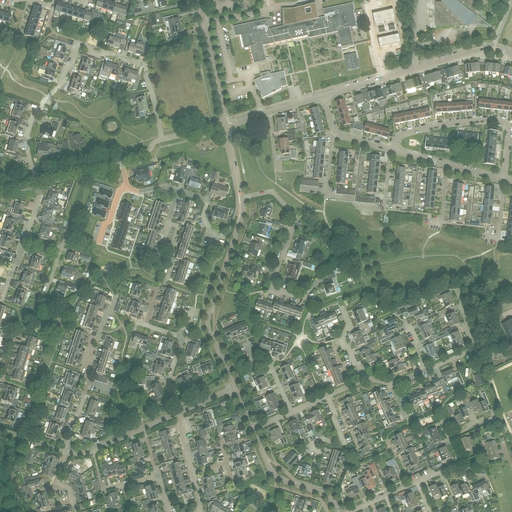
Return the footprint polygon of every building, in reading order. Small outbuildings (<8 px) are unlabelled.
[(62,13),(64,5),(66,1),(64,0),(62,4),(58,3),(55,11),(62,13)] [(103,9),(105,1),(105,0),(102,0),(103,0),(102,0),(97,0),(96,7),(103,9)] [(108,11),(111,3),(111,0),(109,0),(109,2),(105,1),(103,9),(108,11)] [(114,13),(117,5),(118,1),(115,0),(114,4),(111,3),(108,11),(114,13)] [(167,7),(165,0),(157,0),(159,8),(167,7)] [(476,15),(475,0),(442,0),(443,1),(442,2),(436,2),(436,26),(467,26),(468,25),(469,26),(477,18),(475,16),(476,15)] [(68,15),(70,7),(71,3),(69,2),(68,6),(64,5),(62,13),(68,15)] [(120,15),(122,7),(124,3),(121,2),(120,6),(117,5),(114,13),(120,15)] [(267,19),(233,27),(236,37),(242,35),(245,48),(248,47),(250,47),(253,61),(254,63),(266,61),(263,46),(293,39),(292,38),(307,34),(308,38),(338,32),(342,50),(349,49),(349,48),(354,47),(354,46),(352,46),(352,44),(353,44),(350,27),(352,27),(356,26),(352,11),(355,11),(353,3),(323,9),(325,18),(326,17),(326,19),(325,20),(316,22),(315,20),(319,19),(316,4),(308,5),(298,8),(293,9),(282,9),(283,9),(284,26),(282,26),(283,27),(286,26),(286,29),(278,31),(278,28),(269,30),(268,30),(267,28),(269,28),(267,19)] [(73,17),(76,9),(77,5),(75,4),(74,8),(70,7),(68,15),(73,17)] [(126,8),(122,7),(120,15),(124,16),(127,8),(128,9),(129,4),(127,4),(126,8)] [(79,18),(81,10),(83,6),(81,6),(79,10),(76,9),(73,17),(79,18)] [(34,7),(32,12),(40,15),(42,9),(34,7)] [(84,20),(87,12),(88,8),(86,7),(85,11),(81,10),(79,18),(84,20)] [(91,13),(87,12),(84,20),(89,22),(92,14),(93,14),(94,10),(92,9),(91,13)] [(10,15),(6,14),(4,22),(8,23),(11,16),(12,16),(13,12),(11,11),(10,15)] [(39,21),(40,15),(32,12),(31,18),(39,21)] [(179,18),(173,19),(173,16),(164,18),(165,23),(168,22),(170,27),(181,24),(179,18)] [(37,26),(39,21),(31,18),(29,24),(37,26)] [(35,32),(37,26),(29,24),(27,30),(35,32)] [(182,32),(181,24),(170,27),(171,33),(167,34),(168,38),(169,41),(172,40),(172,37),(177,36),(176,33),(182,32)] [(90,27),(79,28),(80,37),(80,42),(85,41),(84,38),(88,37),(87,32),(90,32),(90,27)] [(33,38),(35,32),(27,30),(25,35),(33,38)] [(113,47),(117,34),(116,37),(107,34),(105,40),(108,41),(107,45),(113,47)] [(125,40),(125,38),(120,37),(121,35),(117,34),(113,47),(119,49),(120,45),(123,46),(125,40)] [(140,35),(138,42),(134,53),(140,55),(141,52),(145,53),(147,47),(145,46),(145,45),(142,43),(141,43),(141,42),(143,36),(140,35)] [(65,55),(67,49),(64,48),(65,44),(56,41),(55,43),(55,45),(56,46),(58,46),(57,50),(53,48),(53,49),(51,49),(51,50),(52,51),(65,55)] [(134,53),(138,42),(135,41),(134,44),(131,43),(131,42),(128,41),(126,47),(129,48),(128,51),(134,53)] [(62,61),(65,55),(52,51),(52,53),(56,54),(54,59),(50,57),(49,60),(58,63),(59,60),(62,61)] [(356,53),(344,56),(348,70),(359,68),(356,53)] [(90,65),(91,62),(93,63),(94,59),(88,57),(87,60),(83,59),(81,65),(95,70),(96,69),(97,69),(98,67),(94,65),(94,66),(90,65)] [(175,57),(169,58),(171,69),(177,68),(175,57)] [(169,58),(163,60),(165,70),(171,69),(169,58)] [(57,66),(58,63),(49,60),(50,60),(48,66),(44,65),(43,67),(55,72),(57,66)] [(163,60),(157,61),(159,72),(165,70),(163,60)] [(110,74),(112,65),(106,63),(105,65),(103,64),(99,74),(102,75),(103,72),(110,74)] [(483,72),(483,64),(479,64),(479,63),(472,64),(474,73),(483,72)] [(492,72),(493,64),(486,63),(486,64),(483,64),(483,72),(485,72),(489,72),(489,76),(492,76),(492,72)] [(474,73),(472,64),(465,65),(465,66),(462,66),(464,77),(464,79),(469,78),(468,73),(474,73)] [(502,74),(503,67),(500,65),(493,64),(492,72),(499,73),(502,74)] [(95,70),(81,65),(79,71),(78,75),(85,77),(86,74),(87,74),(88,71),(93,72),(94,69),(95,70)] [(119,70),(119,67),(112,65),(110,74),(116,76),(115,81),(112,88),(115,89),(120,74),(121,71),(119,70)] [(464,77),(462,66),(459,67),(459,66),(452,68),(455,77),(458,75),(459,78),(464,77)] [(53,78),(55,72),(43,67),(43,68),(40,67),(38,72),(38,73),(44,75),(43,78),(49,80),(50,77),(53,78)] [(511,77),(511,74),(511,68),(507,67),(507,68),(503,67),(502,74),(505,74),(511,77)] [(455,77),(452,68),(445,70),(446,71),(443,72),(447,86),(449,86),(449,85),(449,83),(448,83),(447,80),(448,80),(447,79),(451,78),(452,82),(455,81),(454,77),(455,77)] [(126,81),(128,82),(132,71),(125,69),(124,75),(120,74),(115,89),(117,83),(121,85),(123,77),(127,78),(126,81)] [(136,81),(138,73),(132,71),(128,82),(131,83),(132,80),(136,81)] [(201,71),(190,74),(192,80),(202,77),(201,71)] [(261,77),(254,81),(263,98),(282,89),(281,88),(281,87),(282,87),(287,86),(287,84),(284,71),(269,75),(269,72),(260,74),(261,77)] [(446,86),(447,86),(443,72),(440,73),(440,72),(433,74),(435,82),(442,80),(442,84),(445,83),(446,86)] [(435,82),(433,74),(426,76),(426,77),(423,78),(426,88),(430,87),(429,84),(435,82)] [(81,82),(82,79),(84,79),(84,76),(85,77),(78,75),(78,77),(74,76),(72,82),(83,86),(84,83),(81,82)] [(202,77),(192,80),(193,86),(204,83),(202,77)] [(426,88),(423,78),(420,79),(420,78),(414,80),(416,88),(422,86),(423,89),(426,88)] [(416,88),(414,80),(407,82),(407,83),(404,83),(406,91),(416,88)] [(81,92),(83,86),(72,82),(70,88),(73,89),(73,93),(75,93),(75,95),(73,95),(72,97),(78,99),(81,92)] [(204,83),(193,86),(194,92),(205,89),(204,83)] [(406,91),(404,83),(401,84),(394,85),(398,97),(402,96),(401,92),(403,92),(404,95),(407,94),(406,91)] [(398,97),(394,85),(387,87),(388,88),(385,89),(387,97),(396,94),(397,97),(398,97)] [(205,89),(194,92),(196,98),(206,95),(205,89)] [(387,97),(385,89),(382,90),(382,89),(375,91),(377,99),(378,102),(387,99),(387,97)] [(378,102),(377,99),(375,91),(368,93),(368,94),(365,95),(368,102),(377,100),(378,102)] [(145,97),(138,98),(137,94),(130,96),(131,100),(133,100),(134,102),(137,102),(138,106),(135,106),(135,107),(147,104),(145,97)] [(206,95),(196,98),(197,104),(208,102),(206,95)] [(370,109),(368,102),(365,95),(363,96),(362,95),(355,97),(358,105),(364,103),(365,104),(364,105),(365,111),(366,110),(366,113),(372,112),(371,109),(370,109)] [(29,106),(16,102),(17,100),(12,98),(11,101),(15,102),(15,104),(14,104),(13,110),(22,113),(23,109),(24,109),(25,108),(28,109),(29,106)] [(336,102),(338,108),(346,106),(344,100),(336,102)] [(148,111),(147,104),(135,107),(136,113),(133,114),(134,118),(142,117),(147,116),(146,111),(148,111)] [(348,112),(346,106),(338,108),(339,114),(348,112)] [(310,110),(311,116),(320,114),(318,108),(310,110)] [(21,116),(22,113),(13,110),(11,115),(12,116),(11,119),(24,122),(25,119),(22,119),(22,117),(21,116)] [(349,118),(348,112),(339,114),(341,120),(349,118)] [(321,120),(320,114),(311,116),(313,122),(321,120)] [(286,125),(288,125),(288,121),(287,117),(285,117),(285,119),(278,119),(278,126),(286,125)] [(351,124),(349,118),(341,120),(343,126),(351,124)] [(17,129),(18,124),(23,126),(24,122),(11,119),(11,121),(9,121),(7,126),(17,129)] [(57,132),(59,126),(60,123),(53,120),(51,126),(46,124),(46,126),(44,125),(41,133),(52,137),(54,131),(57,132)] [(323,126),(321,120),(313,122),(315,128),(323,126)] [(370,133),(372,125),(366,123),(364,132),(370,133)] [(376,135),(378,127),(372,125),(370,133),(376,135)] [(19,136),(15,135),(17,129),(7,126),(6,132),(5,135),(11,137),(18,139),(19,136)] [(325,132),(323,126),(315,128),(317,134),(325,132)] [(382,137),(384,128),(378,127),(376,135),(382,137)] [(390,130),(384,128),(382,137),(388,138),(390,130)] [(76,149),(86,146),(84,139),(81,140),(80,135),(74,137),(73,133),(69,134),(71,142),(74,142),(76,149)] [(296,141),(295,133),(289,134),(289,139),(280,140),(281,147),(289,146),(289,142),(296,141)] [(23,141),(18,139),(11,137),(10,140),(8,145),(17,148),(18,145),(20,145),(20,143),(23,144),(24,141),(23,141)] [(50,149),(53,149),(54,142),(43,141),(43,146),(38,146),(37,154),(49,155),(50,149)] [(16,151),(17,148),(8,145),(6,151),(5,153),(15,157),(15,160),(18,161),(20,155),(17,154),(18,152),(16,151)] [(290,151),(289,146),(281,147),(281,154),(291,154),(291,158),(298,160),(297,150),(290,151)] [(150,177),(148,171),(153,169),(153,166),(156,165),(156,164),(144,166),(137,167),(138,172),(135,172),(137,180),(142,179),(143,182),(151,180),(150,177)] [(187,178),(189,172),(190,170),(186,168),(182,166),(181,169),(175,167),(174,170),(176,171),(173,181),(182,183),(184,176),(187,178)] [(397,168),(397,174),(405,175),(408,175),(408,176),(412,176),(416,176),(417,171),(413,171),(412,174),(408,173),(406,173),(406,169),(397,168)] [(199,184),(201,180),(191,177),(193,173),(189,172),(187,178),(187,179),(190,180),(188,186),(198,189),(199,186),(200,186),(201,186),(201,185),(199,184)] [(97,194),(110,199),(111,198),(113,194),(112,193),(112,192),(106,190),(107,187),(100,184),(99,189),(101,190),(99,195),(97,194)] [(224,197),(227,188),(213,184),(210,193),(224,197)] [(50,190),(49,196),(57,198),(58,194),(62,195),(63,194),(64,192),(52,188),(51,191),(50,190)] [(94,204),(107,209),(107,208),(108,208),(109,204),(109,203),(109,202),(103,200),(104,197),(110,199),(97,194),(96,198),(98,199),(96,205),(94,204)] [(48,201),(47,204),(59,208),(60,205),(59,204),(57,203),(59,199),(57,198),(49,196),(47,201),(48,201)] [(16,200),(13,208),(22,211),(24,206),(28,207),(29,204),(16,200)] [(179,201),(178,204),(190,208),(192,202),(184,200),(183,203),(179,201)] [(156,202),(154,207),(167,211),(168,209),(164,208),(165,204),(156,202)] [(122,203),(120,208),(130,212),(132,206),(122,203)] [(45,207),(43,212),(54,215),(52,214),(53,210),(57,211),(58,211),(59,211),(61,211),(61,209),(59,208),(47,204),(46,207),(45,207)] [(94,209),(92,215),(104,219),(104,217),(105,218),(106,213),(105,213),(106,212),(99,210),(100,207),(107,209),(94,204),(93,209),(94,209)] [(188,213),(190,208),(178,204),(177,206),(182,208),(181,211),(188,213)] [(266,218),(267,216),(270,217),(273,208),(270,205),(266,206),(265,210),(263,209),(261,217),(266,218)] [(167,211),(154,207),(153,213),(161,216),(162,212),(166,214),(167,211)] [(228,216),(230,210),(222,207),(221,211),(215,209),(213,216),(222,219),(224,215),(228,216)] [(21,216),(22,211),(13,208),(11,216),(7,215),(20,220),(24,221),(25,218),(21,216)] [(120,208),(119,214),(128,217),(130,212),(120,208)] [(43,217),(42,220),(45,221),(57,225),(58,222),(55,221),(54,220),(54,219),(54,217),(54,216),(54,215),(43,212),(42,217),(43,217)] [(160,219),(161,216),(153,213),(151,218),(164,222),(164,220),(160,219)] [(119,214),(117,219),(120,221),(130,224),(130,223),(126,222),(128,217),(119,214)] [(19,222),(20,220),(7,215),(6,218),(4,224),(13,227),(15,221),(19,222)] [(184,224),(186,219),(175,215),(174,217),(178,219),(177,222),(184,224)] [(164,222),(151,218),(149,224),(157,227),(159,223),(163,225),(164,222)] [(43,224),(41,229),(50,232),(51,228),(55,229),(56,228),(57,225),(45,221),(44,224),(43,224)] [(120,221),(118,226),(128,229),(130,224),(120,221)] [(267,233),(270,226),(272,227),(279,229),(280,226),(273,224),(266,221),(265,224),(262,223),(259,231),(258,235),(266,237),(267,233)] [(11,232),(13,227),(4,224),(2,229),(3,229),(2,232),(4,233),(15,236),(15,233),(11,232)] [(156,230),(157,227),(149,224),(147,229),(151,231),(158,233),(160,234),(161,231),(156,230)] [(118,226),(117,231),(126,234),(128,229),(118,226)] [(41,229),(40,234),(41,234),(40,238),(52,242),(53,239),(52,237),(49,236),(50,232),(41,229)] [(190,239),(192,233),(181,229),(180,232),(184,233),(183,236),(190,239)] [(117,231),(115,237),(124,240),(126,234),(117,231)] [(157,236),(158,233),(151,231),(149,236),(161,240),(161,237),(157,236)] [(16,237),(15,236),(4,233),(3,236),(2,235),(0,240),(9,244),(11,238),(15,240),(16,237)] [(189,244),(190,239),(183,236),(182,240),(178,238),(177,240),(192,245),(189,244)] [(115,237),(113,242),(123,245),(124,240),(115,237)] [(263,243),(262,242),(263,239),(257,237),(256,240),(258,241),(256,244),(252,243),(249,254),(257,257),(259,250),(260,250),(263,243)] [(300,260),(306,243),(308,241),(304,237),(300,237),(298,244),(297,243),(293,254),(297,255),(295,259),(300,260)] [(12,250),(7,249),(9,244),(0,240),(0,249),(11,253),(12,250)] [(192,245),(177,240),(176,245),(179,246),(180,244),(181,244),(180,247),(187,250),(188,246),(191,247),(192,245)] [(153,247),(154,244),(147,241),(145,247),(157,251),(158,248),(153,247)] [(113,242),(111,248),(121,251),(123,245),(113,242)] [(156,253),(157,251),(145,247),(143,253),(151,255),(152,252),(156,253)] [(33,257),(31,262),(40,265),(43,257),(38,255),(39,252),(31,249),(29,255),(33,257)] [(183,261),(185,255),(174,251),(173,254),(177,255),(176,259),(182,260),(183,261)] [(77,264),(79,257),(69,253),(66,260),(77,264)] [(299,273),(301,264),(302,261),(300,260),(297,259),(296,262),(294,262),(292,266),(289,265),(286,277),(294,280),(297,272),(299,273)] [(190,263),(183,261),(182,260),(181,264),(176,262),(175,264),(188,269),(190,263)] [(39,271),(40,265),(31,262),(29,267),(26,266),(25,269),(27,270),(37,273),(38,270),(39,271)] [(262,269),(261,269),(262,266),(254,263),(253,266),(252,266),(251,269),(246,267),(244,272),(243,271),(241,276),(252,279),(252,278),(255,279),(257,272),(260,273),(262,269)] [(186,274),(188,269),(175,264),(175,267),(179,268),(178,271),(186,274)] [(33,275),(27,273),(27,270),(25,269),(21,268),(20,271),(24,272),(22,277),(31,280),(33,275)] [(74,276),(76,270),(68,268),(67,271),(63,270),(62,273),(61,276),(67,278),(66,279),(69,280),(71,275),(74,276)] [(185,280),(186,274),(178,271),(177,275),(173,273),(172,275),(185,280)] [(324,287),(327,294),(331,293),(332,294),(337,293),(335,288),(332,279),(336,278),(334,274),(327,276),(328,280),(324,282),(326,287),(324,287)] [(183,285),(185,280),(172,275),(171,278),(175,279),(174,282),(183,285)] [(29,286),(31,280),(22,277),(20,283),(16,281),(15,284),(22,287),(23,284),(29,286)] [(147,285),(141,283),(136,282),(136,285),(133,284),(131,289),(140,292),(142,287),(146,288),(147,285)] [(72,284),(72,285),(65,283),(64,286),(59,284),(57,290),(61,291),(60,293),(60,295),(64,296),(65,294),(67,289),(70,290),(74,291),(75,289),(79,290),(80,287),(76,286),(72,284)] [(28,289),(22,287),(15,284),(14,287),(18,289),(16,294),(26,297),(28,292),(27,291),(28,289)] [(177,292),(163,287),(161,287),(160,290),(164,291),(164,290),(166,291),(165,294),(175,297),(177,292)] [(139,298),(140,292),(131,289),(129,295),(132,296),(131,299),(139,301),(142,302),(143,299),(139,298)] [(442,299),(444,302),(452,299),(450,293),(445,295),(443,292),(435,295),(437,299),(438,298),(439,300),(442,299)] [(99,296),(94,294),(92,300),(104,304),(105,300),(111,302),(112,300),(107,298),(108,295),(100,293),(99,296)] [(24,303),(26,297),(16,294),(15,299),(11,298),(10,301),(23,305),(24,303)] [(173,303),(175,297),(165,294),(164,298),(160,296),(160,298),(173,303)] [(162,305),(171,308),(173,303),(160,298),(157,298),(156,300),(160,302),(160,301),(163,302),(162,305)] [(104,304),(92,300),(91,299),(89,304),(93,306),(103,309),(105,310),(106,310),(107,307),(103,306),(104,304)] [(266,311),(270,300),(268,299),(266,303),(263,302),(261,309),(266,311)] [(279,312),(282,300),(280,299),(279,304),(275,302),(274,306),(273,310),(279,312)] [(455,304),(452,299),(444,302),(446,308),(455,304)] [(145,306),(146,303),(142,302),(139,301),(138,304),(129,301),(127,306),(139,310),(140,305),(145,306)] [(290,315),(294,302),(291,301),(290,306),(287,305),(286,306),(284,313),(290,315)] [(295,317),(298,308),(295,307),(296,303),(294,302),(290,315),(295,317)] [(93,306),(89,304),(87,310),(97,313),(98,310),(99,310),(99,312),(104,313),(105,310),(103,309),(93,306)] [(354,313),(356,319),(365,315),(362,309),(365,308),(363,304),(357,307),(358,311),(354,313)] [(156,309),(169,314),(171,308),(162,305),(161,309),(157,307),(155,307),(154,309),(156,309)] [(301,309),(298,308),(295,317),(301,319),(305,306),(302,305),(301,309)] [(141,317),(137,315),(139,310),(127,306),(125,312),(127,313),(127,315),(131,316),(130,317),(140,320),(141,317)] [(419,313),(423,312),(421,308),(419,307),(408,312),(410,317),(414,315),(419,314),(419,313)] [(158,316),(168,319),(169,314),(156,309),(155,311),(159,313),(158,316)] [(332,314),(329,315),(332,322),(338,320),(333,309),(330,310),(332,314)] [(96,317),(97,313),(87,310),(86,315),(99,320),(101,320),(102,318),(96,317)] [(329,315),(329,314),(327,315),(325,311),(324,311),(322,312),(327,325),(332,322),(329,315)] [(429,320),(427,316),(428,314),(426,313),(425,311),(423,312),(419,313),(419,314),(414,315),(417,321),(422,318),(424,322),(429,320)] [(327,325),(322,312),(319,313),(321,317),(318,319),(322,327),(327,325)] [(455,313),(448,316),(446,312),(440,315),(442,319),(446,317),(448,322),(457,318),(455,313)] [(99,320),(86,315),(86,316),(84,315),(82,320),(93,324),(94,321),(98,322),(99,320)] [(368,324),(371,323),(369,317),(366,318),(365,315),(356,319),(358,324),(363,322),(365,326),(368,324)] [(166,325),(168,319),(158,316),(157,319),(153,318),(152,320),(166,325)] [(322,327),(318,319),(315,320),(313,316),(311,317),(315,326),(312,327),(315,334),(318,332),(317,331),(323,329),(322,327)] [(387,321),(388,324),(385,325),(386,327),(389,326),(395,324),(398,323),(396,317),(387,321)] [(460,324),(457,318),(448,322),(451,327),(449,328),(443,331),(445,335),(446,334),(454,331),(457,329),(456,326),(460,324)] [(427,325),(432,323),(430,319),(429,320),(424,322),(422,322),(424,326),(420,328),(422,334),(430,330),(432,329),(431,326),(429,328),(427,325)] [(511,319),(502,324),(511,347),(511,346),(511,319)] [(92,328),(93,324),(82,320),(82,321),(84,321),(82,326),(87,328),(86,331),(92,332),(92,331),(96,332),(97,329),(92,328)] [(245,322),(240,325),(243,332),(246,330),(248,334),(250,333),(245,322)] [(364,334),(366,330),(365,330),(370,328),(368,324),(365,326),(361,328),(362,331),(352,335),(355,341),(363,337),(362,335),(364,334)] [(397,329),(395,324),(389,326),(386,327),(387,330),(385,331),(384,333),(386,337),(394,334),(393,331),(397,329)] [(243,332),(240,325),(235,327),(238,335),(241,334),(243,338),(245,337),(243,332)] [(238,335),(235,327),(229,329),(232,335),(235,342),(237,341),(235,336),(238,335)] [(232,335),(229,329),(229,328),(223,331),(228,342),(231,341),(229,336),(232,335)] [(439,337),(438,334),(432,336),(430,330),(422,334),(425,340),(429,338),(430,341),(439,337)] [(77,331),(75,336),(88,341),(88,338),(84,337),(85,333),(77,331)] [(459,332),(455,334),(454,331),(446,334),(448,337),(451,336),(453,342),(462,338),(459,332)] [(103,350),(110,353),(112,353),(115,342),(110,340),(111,337),(103,334),(102,340),(106,342),(103,350)] [(139,344),(142,336),(135,334),(133,340),(130,339),(128,346),(131,347),(131,346),(134,347),(136,343),(139,344)] [(29,339),(28,342),(37,345),(39,340),(25,335),(25,337),(29,339)] [(88,341),(75,336),(73,342),(81,345),(82,341),(87,343),(88,341)] [(148,338),(142,336),(139,344),(142,345),(141,348),(142,350),(144,350),(144,351),(147,352),(149,345),(146,345),(148,338)] [(403,342),(400,336),(391,341),(389,337),(380,341),(382,344),(390,341),(391,343),(392,342),(394,346),(403,342)] [(164,344),(162,348),(171,350),(173,344),(167,342),(168,339),(162,337),(160,343),(164,344)] [(366,343),(363,337),(355,341),(358,347),(366,343)] [(264,353),(268,340),(263,338),(260,347),(263,349),(262,353),(264,353)] [(464,345),(462,338),(453,342),(456,347),(453,348),(454,352),(460,350),(459,347),(464,345)] [(271,351),(274,342),(268,340),(264,353),(266,354),(268,350),(271,351)] [(35,351),(37,345),(28,342),(27,346),(22,344),(22,346),(30,349),(33,350),(35,351)] [(80,348),(81,345),(73,342),(71,348),(84,352),(85,349),(80,348)] [(197,353),(200,344),(193,342),(192,345),(189,344),(185,356),(194,358),(196,352),(197,353)] [(275,357),(279,344),(274,342),(271,351),(274,352),(272,356),(275,357)] [(405,348),(403,342),(394,346),(396,351),(394,353),(395,356),(402,353),(400,350),(405,348)] [(285,354),(287,349),(288,344),(285,343),(284,345),(279,344),(275,357),(277,358),(278,354),(281,355),(282,353),(285,354)] [(30,349),(22,346),(17,345),(17,344),(15,344),(14,346),(16,347),(20,348),(19,351),(31,355),(33,350),(30,349)] [(426,350),(428,353),(435,350),(434,348),(435,347),(434,345),(433,345),(433,344),(424,348),(425,351),(426,350)] [(372,345),(369,346),(366,347),(367,350),(360,353),(363,359),(366,358),(372,356),(372,355),(370,352),(372,351),(371,349),(373,348),(372,345)] [(320,356),(333,350),(332,348),(328,350),(326,347),(318,350),(320,356)] [(84,352),(71,348),(69,353),(78,356),(79,353),(83,354),(84,352)] [(169,357),(171,350),(162,348),(161,351),(158,350),(156,356),(159,357),(162,358),(162,355),(169,357)] [(334,353),(333,350),(320,356),(323,361),(330,358),(331,358),(330,354),(334,353)] [(436,352),(435,350),(428,353),(429,356),(428,357),(429,360),(438,356),(438,355),(438,354),(437,352),(436,352)] [(27,360),(29,355),(31,355),(19,351),(18,355),(14,353),(13,356),(27,360)] [(77,359),(78,356),(69,353),(68,358),(81,363),(81,360),(77,359)] [(107,364),(109,358),(97,354),(96,357),(101,358),(100,361),(107,364)] [(378,357),(376,358),(374,354),(372,355),(372,356),(366,358),(368,364),(371,363),(372,366),(376,364),(383,362),(381,359),(379,359),(378,357)] [(25,365),(27,360),(13,356),(13,358),(17,359),(16,362),(25,365)] [(400,365),(398,362),(400,361),(397,356),(393,357),(394,360),(388,363),(391,369),(393,368),(400,365)] [(80,365),(81,363),(68,358),(66,364),(74,367),(75,363),(80,365)] [(325,366),(336,361),(335,359),(331,361),(330,358),(323,361),(325,366)] [(292,365),(292,363),(294,362),(293,359),(290,360),(283,363),(280,364),(282,368),(281,368),(284,375),(294,370),(292,371),(290,367),(292,365)] [(157,361),(156,364),(152,363),(151,366),(162,370),(164,364),(157,361)] [(337,364),(336,361),(325,366),(327,372),(330,371),(334,369),(333,366),(337,364)] [(23,371),(25,365),(16,362),(15,366),(11,364),(10,367),(12,367),(23,371)] [(203,375),(212,371),(210,367),(211,367),(209,363),(200,367),(199,364),(192,367),(195,373),(201,370),(203,375)] [(407,372),(405,368),(405,367),(404,368),(402,364),(400,365),(393,368),(396,374),(400,372),(400,373),(402,373),(403,374),(407,372)] [(103,375),(105,369),(93,365),(93,368),(97,369),(96,372),(103,375)] [(342,365),(334,369),(330,371),(332,376),(340,372),(339,369),(343,368),(342,365)] [(160,376),(162,370),(151,366),(150,369),(154,370),(153,374),(160,376)] [(26,371),(23,371),(12,367),(12,369),(16,371),(15,374),(24,377),(26,371)] [(79,377),(80,374),(73,372),(67,370),(66,373),(64,378),(73,381),(75,376),(79,377)] [(296,374),(296,375),(294,370),(284,375),(287,381),(290,379),(292,383),(295,381),(301,379),(301,377),(298,378),(296,374)] [(457,378),(453,370),(447,372),(451,381),(457,378)] [(181,389),(191,384),(188,375),(189,375),(187,371),(180,374),(182,378),(177,380),(181,389)] [(334,381),(347,376),(346,374),(341,376),(340,372),(332,376),(334,381)] [(451,381),(447,372),(441,375),(445,383),(451,381)] [(22,382),(24,377),(15,374),(13,377),(9,376),(9,378),(22,382)] [(477,387),(483,385),(480,374),(474,376),(477,387)] [(267,382),(264,377),(260,379),(259,375),(252,378),(254,382),(256,386),(258,386),(267,382)] [(442,386),(439,380),(437,375),(434,376),(436,380),(433,381),(434,384),(437,391),(437,390),(442,388),(442,386)] [(348,378),(347,376),(334,381),(337,387),(345,383),(343,380),(348,378)] [(73,381),(64,378),(61,377),(58,386),(61,387),(64,388),(71,390),(74,391),(75,388),(71,387),(73,381)] [(304,384),(301,379),(295,381),(296,385),(290,388),(293,394),(301,391),(299,386),(304,384)] [(159,383),(156,384),(154,380),(146,380),(146,385),(149,391),(152,389),(154,393),(162,389),(159,383)] [(269,387),(267,382),(258,386),(260,391),(258,391),(260,395),(266,393),(265,389),(269,387)] [(437,391),(434,384),(431,386),(430,382),(427,383),(433,396),(433,395),(434,397),(435,397),(438,396),(439,394),(438,393),(437,390),(437,391)] [(433,396),(427,383),(425,384),(427,388),(424,389),(425,392),(425,391),(428,398),(433,396)] [(15,393),(16,388),(4,385),(3,389),(5,389),(4,392),(6,392),(5,395),(14,398),(16,393),(15,393)] [(77,395),(78,392),(74,391),(71,390),(64,388),(62,396),(71,399),(73,394),(77,395)] [(164,396),(162,389),(154,393),(155,396),(152,398),(154,404),(160,401),(162,400),(161,397),(164,396)] [(425,391),(425,392),(422,393),(420,389),(418,390),(424,403),(429,400),(428,398),(425,391)] [(424,403),(418,390),(416,391),(417,395),(415,396),(418,405),(424,403)] [(303,395),(301,391),(293,394),(295,401),(302,398),(304,401),(310,398),(308,393),(303,395)] [(375,400),(387,394),(386,392),(385,393),(384,392),(382,393),(381,391),(372,394),(374,398),(365,401),(366,403),(375,400)] [(418,405),(415,396),(412,397),(410,393),(408,394),(413,407),(418,405)] [(265,403),(267,405),(277,401),(274,394),(265,398),(267,402),(265,403)] [(388,397),(387,394),(375,400),(377,405),(379,404),(385,401),(384,398),(388,397)] [(15,404),(12,404),(14,398),(5,395),(4,399),(2,398),(2,400),(0,399),(0,403),(4,404),(6,405),(20,409),(14,407),(15,404)] [(69,404),(71,399),(62,396),(60,402),(67,404),(66,407),(72,409),(73,406),(69,404)] [(351,397),(340,402),(341,404),(346,402),(347,405),(345,406),(354,402),(351,397)] [(387,404),(391,402),(390,399),(385,401),(379,404),(382,409),(389,406),(388,406),(387,404)] [(488,410),(485,402),(480,404),(479,400),(477,401),(479,404),(481,409),(480,409),(482,413),(488,410)] [(91,401),(89,407),(100,411),(101,408),(97,407),(98,403),(91,401)] [(280,408),(277,401),(267,405),(268,408),(270,407),(272,412),(280,408)] [(479,404),(477,401),(471,403),(475,412),(480,409),(481,409),(479,404)] [(354,403),(354,402),(345,406),(346,409),(342,411),(343,414),(341,414),(355,408),(353,403),(354,403)] [(19,412),(20,409),(6,405),(5,408),(9,409),(8,415),(17,418),(19,412)] [(384,415),(396,409),(395,407),(391,409),(390,406),(388,406),(389,406),(382,409),(384,415)] [(71,412),(72,409),(66,407),(65,409),(58,407),(56,413),(66,416),(67,411),(71,412)] [(102,411),(100,411),(89,407),(87,413),(94,416),(96,412),(101,414),(102,411)] [(358,413),(355,408),(341,414),(342,417),(348,414),(349,417),(358,413)] [(469,416),(467,412),(466,408),(459,411),(461,414),(463,419),(469,416)] [(393,414),(397,412),(396,409),(384,415),(386,420),(394,417),(393,414)] [(211,410),(207,411),(204,410),(202,413),(205,422),(215,420),(212,411),(211,410)] [(322,420),(321,416),(318,410),(311,413),(311,415),(305,417),(309,424),(315,422),(315,423),(322,420)] [(64,421),(65,416),(66,416),(56,413),(54,418),(57,419),(56,422),(50,420),(60,423),(64,424),(67,425),(68,422),(64,421)] [(347,424),(360,419),(358,413),(349,417),(351,420),(346,422),(347,424)] [(465,423),(463,419),(461,414),(455,417),(459,426),(465,423)] [(15,423),(17,418),(8,415),(6,420),(2,419),(1,422),(8,424),(12,425),(13,422),(15,423)] [(396,420),(394,417),(386,420),(389,425),(386,426),(387,429),(392,427),(391,425),(401,420),(400,418),(396,420)] [(215,420),(205,422),(206,424),(199,426),(200,430),(204,429),(204,430),(207,429),(216,426),(218,426),(218,425),(217,420),(216,419),(215,420)] [(362,424),(360,419),(347,424),(348,427),(353,425),(354,428),(358,426),(362,424)] [(63,428),(64,424),(60,423),(50,420),(49,423),(48,428),(57,431),(59,426),(63,428)] [(302,439),(310,436),(308,433),(306,434),(302,426),(299,428),(296,420),(288,423),(292,432),(298,430),(302,439)] [(86,422),(84,428),(95,432),(96,429),(92,428),(93,424),(86,422)] [(365,423),(362,424),(358,426),(359,429),(355,431),(356,433),(359,432),(367,428),(365,423)] [(224,435),(225,435),(236,432),(234,425),(231,426),(231,425),(228,424),(226,426),(226,427),(223,428),(224,431),(223,432),(224,435)] [(409,426),(401,430),(404,434),(412,430),(409,426)] [(436,429),(433,430),(432,427),(427,429),(422,432),(424,436),(427,435),(428,436),(430,435),(431,438),(439,435),(436,429)] [(55,437),(57,431),(48,428),(45,437),(58,441),(59,438),(55,437)] [(94,435),(95,432),(84,428),(83,432),(82,432),(80,436),(84,437),(85,436),(89,438),(90,434),(94,435)] [(357,439),(369,434),(367,428),(359,432),(360,435),(356,437),(357,439)] [(210,438),(207,429),(204,430),(204,429),(200,430),(197,431),(199,438),(205,437),(205,439),(205,440),(210,438)] [(282,444),(288,441),(285,435),(281,437),(278,429),(271,432),(273,436),(270,437),(273,442),(280,439),(282,444)] [(160,433),(161,440),(171,437),(169,430),(160,433)] [(226,442),(238,439),(237,435),(239,435),(238,431),(236,432),(225,435),(226,438),(225,438),(226,442)] [(393,444),(405,439),(403,433),(394,437),(396,440),(392,442),(393,444)] [(372,439),(369,434),(357,439),(358,441),(362,440),(363,443),(372,439)] [(434,445),(442,441),(439,435),(431,438),(433,442),(431,443),(431,444),(428,445),(430,450),(434,448),(435,447),(434,445)] [(173,444),(171,437),(161,440),(163,446),(173,444)] [(460,440),(465,451),(470,448),(466,437),(460,440)] [(207,446),(205,440),(205,439),(200,441),(196,442),(197,446),(191,448),(191,451),(206,446),(206,447),(207,446)] [(239,445),(238,439),(226,442),(227,445),(228,445),(229,448),(233,447),(239,445)] [(372,439),(363,443),(358,445),(359,447),(363,445),(365,448),(361,450),(372,445),(370,440),(372,439)] [(407,444),(405,439),(393,444),(394,446),(398,444),(399,448),(400,447),(407,444)] [(486,443),(491,461),(500,458),(495,441),(486,443)] [(126,444),(126,445),(125,445),(125,447),(127,447),(127,448),(132,447),(133,453),(142,450),(140,443),(134,445),(133,442),(126,444)] [(174,450),(173,444),(163,446),(165,453),(174,450)] [(245,451),(243,444),(239,445),(233,447),(235,453),(236,456),(232,457),(232,460),(239,458),(240,455),(239,452),(245,451)] [(410,449),(407,444),(400,447),(402,450),(398,452),(399,454),(404,452),(410,449)] [(372,445),(361,450),(362,453),(358,455),(359,457),(371,452),(368,447),(372,445)] [(208,453),(206,447),(206,446),(191,451),(192,454),(199,452),(199,455),(194,456),(195,457),(199,455),(204,454),(210,453),(210,452),(208,453)] [(446,447),(442,449),(438,451),(440,456),(449,452),(446,447)] [(415,453),(412,448),(410,449),(404,452),(406,455),(401,456),(402,459),(415,453)] [(31,459),(34,460),(34,458),(30,456),(32,451),(29,450),(26,461),(30,462),(31,459)] [(143,457),(142,450),(133,453),(135,458),(130,459),(129,460),(130,464),(131,463),(131,464),(139,462),(138,458),(143,457)] [(176,457),(174,450),(165,453),(167,460),(176,457)] [(334,450),(332,456),(345,460),(346,458),(341,456),(342,453),(334,450)] [(290,466),(298,457),(292,452),(284,461),(290,466)] [(451,458),(449,452),(440,456),(438,457),(440,460),(442,460),(443,462),(451,458)] [(207,464),(205,458),(211,457),(210,453),(204,454),(199,455),(200,458),(195,459),(197,466),(203,465),(205,466),(206,464),(207,464)] [(417,459),(415,453),(402,459),(403,461),(408,459),(409,462),(417,459)] [(48,455),(46,462),(57,465),(58,462),(59,462),(60,459),(48,455)] [(345,460),(332,456),(330,461),(338,464),(339,464),(340,461),(344,462),(345,460)] [(244,465),(248,464),(246,458),(240,459),(241,462),(234,464),(235,468),(234,468),(234,471),(245,468),(244,465)] [(413,467),(420,464),(420,463),(419,464),(417,459),(409,462),(410,465),(406,467),(407,469),(413,467)] [(399,470),(394,460),(389,462),(390,465),(388,466),(390,469),(383,472),(385,477),(388,476),(390,481),(397,478),(394,471),(399,470)] [(181,462),(173,464),(173,461),(167,463),(169,469),(170,469),(171,472),(180,469),(179,465),(182,465),(181,462)] [(337,467),(338,464),(330,461),(329,467),(340,471),(341,468),(337,467)] [(57,468),(56,468),(57,465),(46,462),(45,465),(43,464),(42,465),(41,467),(44,468),(56,472),(57,468)] [(112,464),(113,465),(115,475),(118,474),(119,477),(126,475),(123,464),(118,465),(118,463),(112,464)] [(134,480),(141,478),(144,478),(143,472),(144,472),(144,470),(147,469),(145,463),(137,465),(139,471),(136,472),(137,476),(133,477),(134,480)] [(368,466),(365,467),(366,471),(364,473),(366,478),(360,480),(363,488),(367,486),(369,490),(376,487),(372,478),(376,477),(373,470),(376,469),(374,463),(368,466)] [(115,475),(113,465),(108,466),(107,464),(102,465),(105,475),(108,474),(109,477),(116,475),(115,475)] [(303,464),(301,468),(299,467),(298,470),(299,470),(298,474),(307,477),(309,471),(310,471),(311,467),(303,464)] [(423,469),(420,464),(413,467),(415,469),(411,471),(412,474),(423,469)] [(81,476),(72,470),(74,467),(71,465),(68,471),(66,474),(69,476),(66,480),(70,482),(71,481),(73,482),(81,476)] [(339,473),(340,471),(329,467),(327,473),(333,475),(334,475),(335,472),(339,473)] [(55,475),(56,472),(44,468),(42,474),(39,475),(40,480),(43,479),(44,484),(50,483),(51,478),(52,478),(53,475),(55,475)] [(180,469),(171,472),(170,472),(171,475),(172,475),(173,479),(182,476),(181,472),(187,471),(186,468),(180,469)] [(246,472),(245,468),(234,471),(235,474),(237,474),(238,478),(245,476),(246,478),(251,477),(250,471),(246,472)] [(333,475),(327,473),(326,472),(324,478),(331,480),(336,481),(336,479),(332,478),(333,475)] [(40,480),(39,475),(32,477),(35,486),(39,485),(39,488),(42,487),(41,484),(44,484),(43,479),(40,480)] [(84,486),(81,476),(73,482),(74,485),(72,485),(73,489),(84,486)] [(183,479),(182,476),(173,479),(175,485),(190,481),(189,478),(183,479)] [(201,479),(203,486),(212,483),(210,476),(201,479)] [(31,487),(35,486),(32,477),(25,479),(27,485),(24,486),(27,499),(33,497),(31,487)] [(330,483),(331,480),(324,478),(322,483),(334,487),(335,484),(330,483)] [(191,484),(190,481),(175,485),(176,492),(186,489),(185,486),(191,484)] [(358,489),(362,488),(359,481),(354,483),(355,486),(350,489),(350,490),(346,491),(349,498),(360,494),(358,489)] [(485,481),(479,484),(483,494),(486,492),(488,492),(489,495),(494,493),(491,486),(488,487),(485,481)] [(145,489),(147,494),(159,491),(158,488),(155,489),(153,485),(150,486),(149,483),(140,486),(139,485),(134,486),(135,489),(140,488),(141,490),(145,489)] [(214,490),(212,483),(203,486),(205,492),(214,490)] [(483,494),(479,484),(472,487),(476,494),(473,496),(475,501),(480,499),(479,496),(480,495),(479,493),(482,492),(483,494)] [(459,488),(458,485),(451,488),(455,496),(461,494),(459,488)] [(465,485),(459,488),(461,494),(462,496),(468,494),(465,485)] [(86,493),(84,486),(73,489),(74,490),(74,493),(76,493),(77,495),(86,493)] [(437,489),(438,489),(436,486),(430,488),(433,497),(440,494),(437,489)] [(444,487),(438,489),(437,489),(440,494),(441,498),(447,495),(444,487)] [(190,488),(186,489),(176,492),(178,496),(185,495),(186,499),(193,497),(190,488)] [(216,497),(214,490),(205,492),(206,495),(204,496),(205,500),(209,499),(210,501),(217,499),(216,497)] [(159,494),(159,491),(147,494),(148,500),(142,502),(143,506),(152,503),(151,500),(157,499),(156,495),(159,494)] [(36,495),(38,502),(48,499),(46,493),(41,494),(40,493),(39,495),(36,495)] [(90,496),(87,496),(86,493),(77,495),(75,496),(76,499),(78,499),(79,502),(88,499),(90,499),(90,496)] [(114,505),(119,504),(116,493),(108,495),(109,496),(105,497),(109,509),(115,508),(114,505)] [(406,500),(407,503),(415,500),(412,493),(406,496),(405,493),(399,496),(402,501),(406,500)] [(37,510),(37,511),(39,511),(46,510),(45,507),(50,506),(48,499),(38,502),(40,509),(37,510)] [(294,509),(295,509),(294,511),(293,511),(302,511),(306,502),(297,499),(294,509)] [(418,506),(415,500),(407,503),(409,507),(405,509),(406,511),(405,511),(412,511),(413,511),(412,509),(418,506)] [(215,511),(216,511),(221,505),(217,503),(214,501),(213,503),(212,502),(206,504),(208,510),(206,511),(211,511),(212,510),(215,511)] [(153,506),(152,503),(143,506),(144,510),(149,509),(149,511),(157,511),(160,511),(159,509),(158,509),(157,505),(153,506)]
